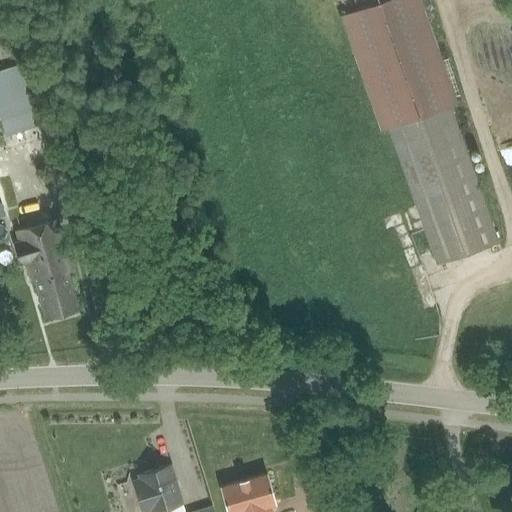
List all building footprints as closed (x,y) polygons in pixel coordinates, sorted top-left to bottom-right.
[(430,0),(385,0),(351,12),(390,127),(395,125),(456,105),(465,102),(430,0)] [(0,70),(0,118),(3,130),(35,122),(21,66),(0,70)] [(456,105),(395,125),(441,262),(502,241),(456,105)] [(62,215),(15,228),(30,280),(37,278),(47,314),(86,303),(62,215)] [(180,511),(168,466),(131,476),(141,511),(180,511)] [(273,472),(221,486),(228,511),(276,511),(275,506),(282,504),(273,472)]
